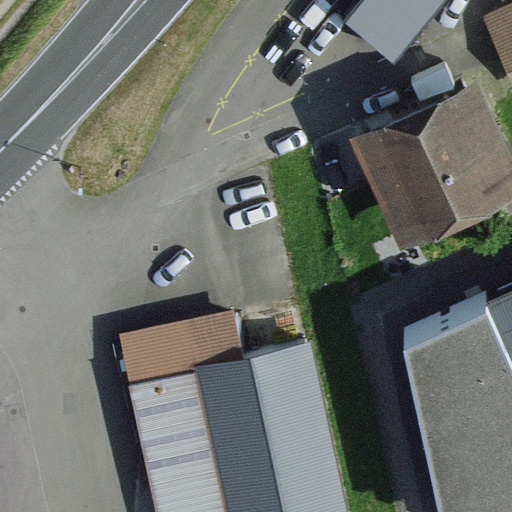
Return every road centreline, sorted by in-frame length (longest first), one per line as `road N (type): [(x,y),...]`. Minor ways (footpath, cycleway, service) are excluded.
road 1 (residential): [(86,511),(71,402),(0,254)]
road 2 (primary): [(0,151),(140,0)]
